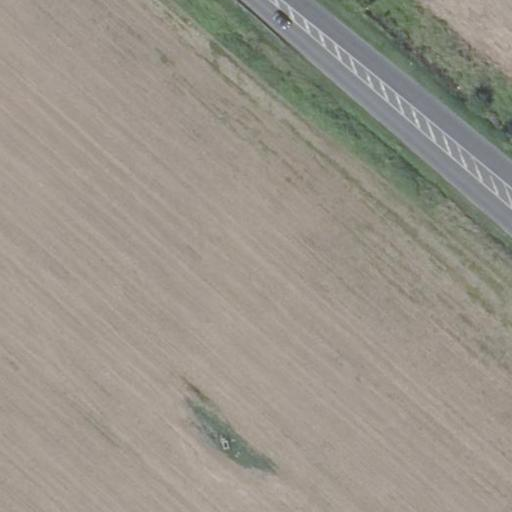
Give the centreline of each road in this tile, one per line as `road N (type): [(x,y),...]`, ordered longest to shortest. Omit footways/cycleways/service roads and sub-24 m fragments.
road 1 (primary): [(266,0),(511,216)]
road 2 (primary): [(511,181),(286,0)]
